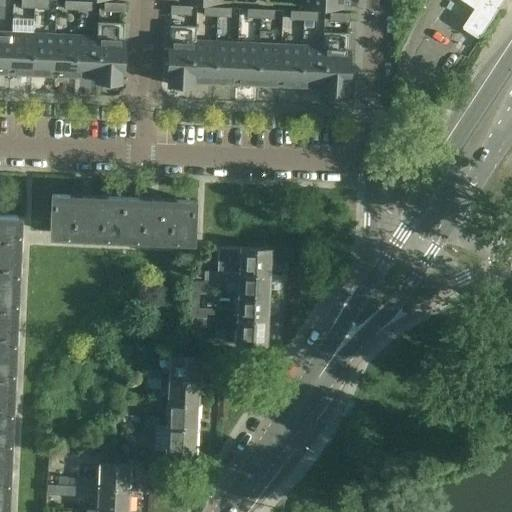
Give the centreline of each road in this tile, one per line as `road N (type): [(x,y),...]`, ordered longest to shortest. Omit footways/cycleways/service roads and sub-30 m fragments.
road 1 (residential): [(372,165),(142,155)]
road 2 (tertiary): [(324,367),(392,306),(450,218)]
road 3 (tertiary): [(419,198),(324,367)]
road 4 (tertiary): [(233,511),(324,367)]
road 5 (tertiary): [(511,57),(419,198)]
road 6 (residential): [(372,165),(379,0)]
road 7 (residential): [(142,155),(149,0)]
road 8 (residential): [(142,155),(0,148)]
